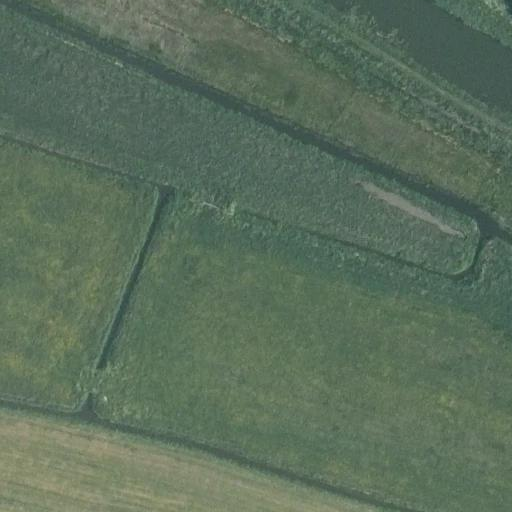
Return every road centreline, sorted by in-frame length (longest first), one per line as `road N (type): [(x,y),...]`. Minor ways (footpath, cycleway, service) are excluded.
road 1 (track): [(511,482),(0,353)]
road 2 (track): [(177,0),(511,198)]
